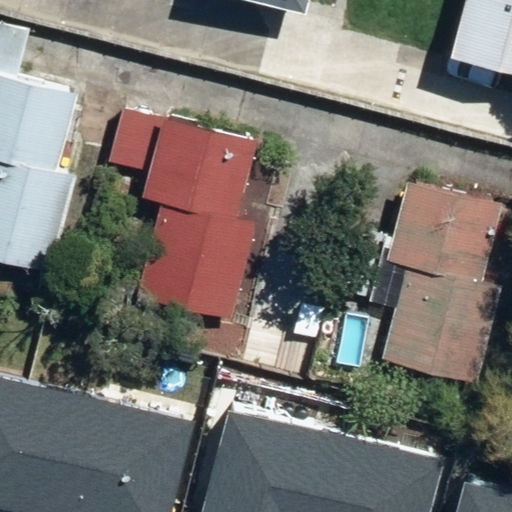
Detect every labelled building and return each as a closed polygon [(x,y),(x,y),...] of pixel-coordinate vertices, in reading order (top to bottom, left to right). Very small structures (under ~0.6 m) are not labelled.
[(308,0),(306,6),(336,14),(339,6),(352,9),(354,0),(308,0)] [(511,0),(472,0),(463,36),(511,48),(511,0)] [(84,79),(0,55),(0,242),(57,257),(82,163),(64,158),(84,79)] [(144,281),(237,306),(262,212),(241,207),(263,126),(130,90),(113,151),(155,162),(149,181),(170,187),(144,281)] [(392,350),(475,370),(497,274),(491,272),(509,191),(412,170),(399,225),(362,215),(347,286),(404,299),(392,350)] [(0,493),(62,511),(114,511),(145,411),(0,367),(0,493)] [(370,393),(395,400),(401,380),(375,373),(370,393)] [(161,501),(199,511),(385,511),(405,448),(196,385),(161,501)] [(446,511),(511,511),(511,475),(463,460),(446,511)]
